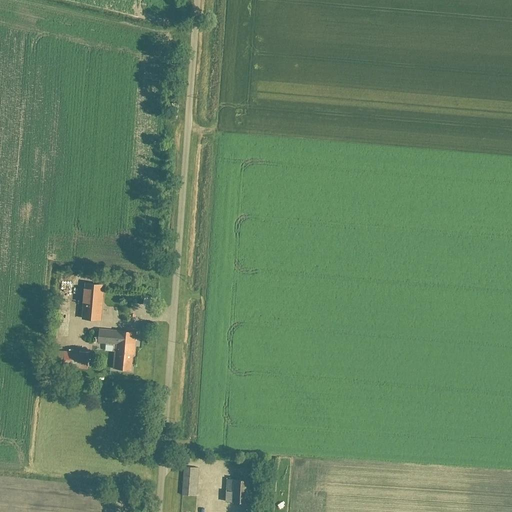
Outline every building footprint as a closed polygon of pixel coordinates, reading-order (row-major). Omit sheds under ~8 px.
[(173,135),(174,119),(161,118),(160,134),(173,135)] [(119,287),(84,285),(82,319),(117,321),(119,287)] [(154,291),(141,290),(140,303),(154,304),(154,291)] [(129,370),(132,331),(119,330),(118,333),(95,331),(95,344),(115,345),(114,369),(129,370)] [(85,354),(55,352),(54,365),(84,367),(85,354)] [(196,511),(199,471),(185,470),(182,511),(196,511)] [(223,500),(257,501),(257,480),(224,479),(223,500)]
